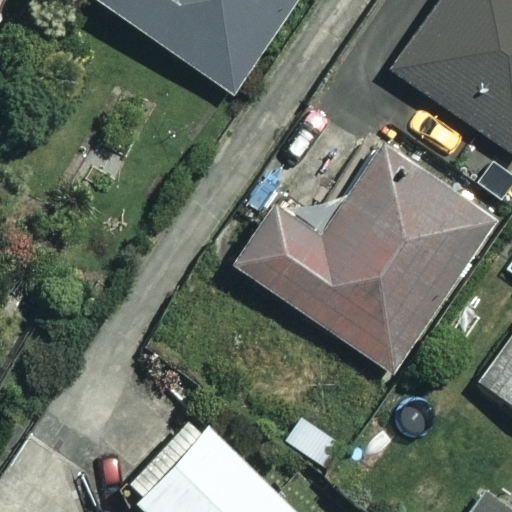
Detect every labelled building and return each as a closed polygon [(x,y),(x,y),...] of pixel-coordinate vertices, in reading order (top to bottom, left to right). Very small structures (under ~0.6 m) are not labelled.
[(298,0),(95,0),(227,97),(298,0)] [(511,151),(511,149),(511,0),(432,0),(387,66),(511,151)] [(486,213),(376,139),(314,230),(267,199),(227,258),(383,364),(486,213)] [(511,327),(477,380),(511,403),(511,327)] [(289,511),(199,415),(124,485),(148,511),(289,511)] [(509,511),(484,493),(469,511),(509,511)]
